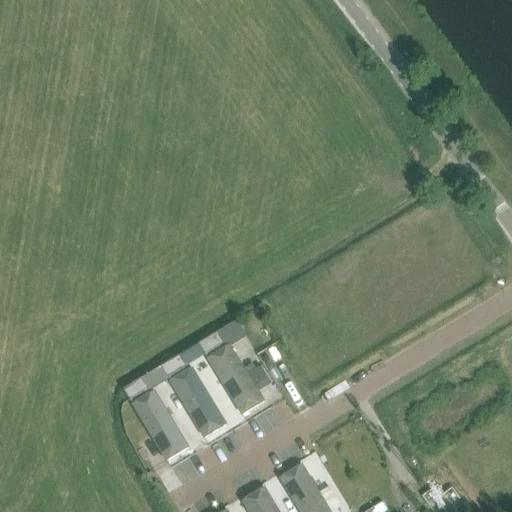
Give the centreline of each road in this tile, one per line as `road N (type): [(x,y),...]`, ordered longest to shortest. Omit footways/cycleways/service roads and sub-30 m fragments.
road 1 (residential): [(511,295),(180,500)]
road 2 (unclassified): [(511,224),(345,0)]
